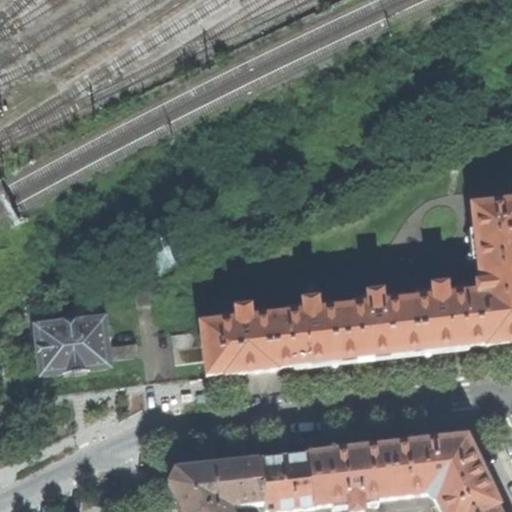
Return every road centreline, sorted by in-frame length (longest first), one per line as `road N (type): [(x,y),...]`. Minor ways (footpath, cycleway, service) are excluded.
road 1 (residential): [(116,450),(159,429),(497,391)]
road 2 (residential): [(0,506),(116,450)]
